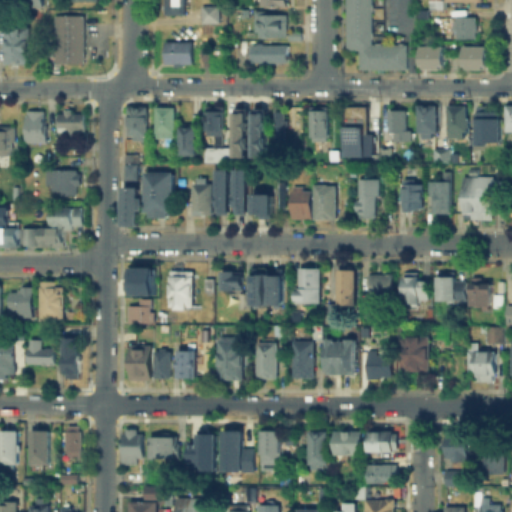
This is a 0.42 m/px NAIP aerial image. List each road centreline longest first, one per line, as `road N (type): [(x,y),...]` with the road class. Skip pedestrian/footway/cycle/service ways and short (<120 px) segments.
road 1 (residential): [(0,403),(511,404)]
road 2 (residential): [(105,242),(511,243)]
road 3 (residential): [(0,88),(322,85)]
road 4 (residential): [(101,511),(105,242)]
road 5 (residential): [(322,85),(511,86)]
road 6 (residential): [(105,242),(107,89)]
